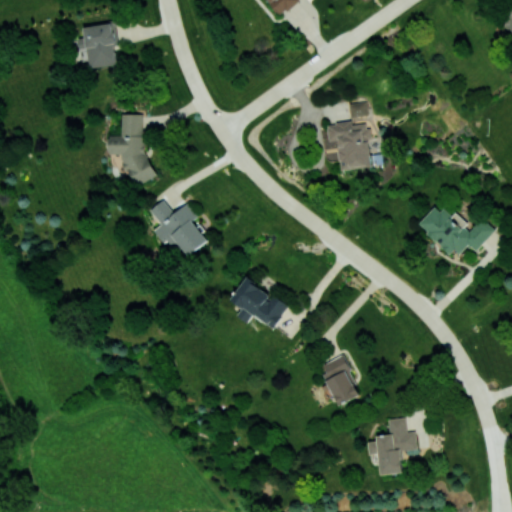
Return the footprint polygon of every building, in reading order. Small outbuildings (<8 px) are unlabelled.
[(298,0),(267,0),(279,15),(298,0)] [(511,5),(500,20),(511,30),(511,5)] [(84,26),(85,36),(79,37),(82,61),(89,60),(90,67),(118,64),(115,43),(118,43),(116,22),(84,26)] [(351,116),(368,115),(367,101),(349,102),(351,116)] [(158,175),(146,150),(146,137),(143,131),(143,113),(122,113),(122,135),(109,135),(109,153),(122,153),(122,157),(136,185),(158,175)] [(371,165),(368,138),(370,138),(369,122),(352,124),(351,121),(327,123),(329,140),(338,140),(340,168),(371,165)] [(210,239),(195,219),(198,216),(188,203),(175,213),(165,199),(151,209),(162,224),(156,228),(170,248),(179,242),(188,255),(210,239)] [(495,229),(482,217),(472,228),(454,213),(451,217),(436,204),(418,224),(454,256),(467,242),(476,250),(495,229)] [(289,306),(248,275),(231,298),(243,307),(237,314),(248,322),(254,313),(274,327),(289,306)] [(324,363),(328,372),(324,373),(339,405),(362,394),(343,354),(324,363)] [(382,474),(404,472),(402,450),(418,448),(417,430),(408,431),(406,417),(389,418),(390,434),(377,435),(377,440),(368,441),(369,454),(379,453),(382,474)]
